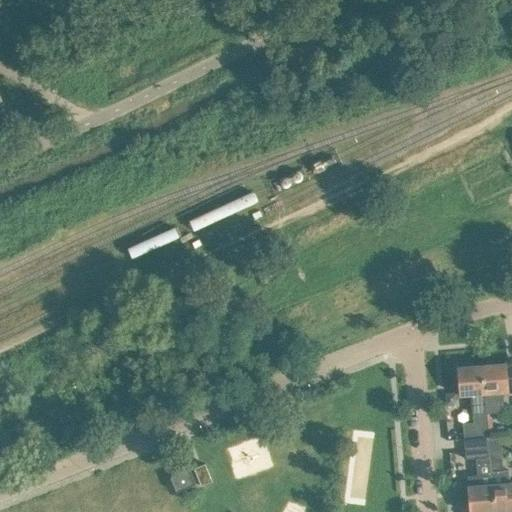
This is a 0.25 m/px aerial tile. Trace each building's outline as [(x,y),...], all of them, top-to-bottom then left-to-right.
[(159,334),(168,357),(186,350),(182,338),(185,338),(181,326),(159,334)] [(487,437),(493,436),(493,430),(491,419),(491,417),(489,417),(489,412),(504,411),(502,392),(508,391),(505,363),(482,365),(487,437)] [(464,439),(487,437),(482,365),(458,367),(460,396),(472,395),(474,422),(463,423),(464,439)] [(457,392),(444,393),(445,406),(453,405),(458,399),(457,392)] [(493,436),(487,437),(489,462),(490,462),(493,511),(497,511),(511,510),(511,482),(510,482),(509,469),(504,470),(501,438),(493,438),(493,436)] [(470,511),(493,511),(490,462),(489,462),(487,437),(464,439),(466,459),(476,458),(477,463),(478,475),(467,476),(470,511)] [(212,481),(205,463),(194,468),(201,486),(212,481)] [(177,492),(196,484),(190,469),(171,477),(177,492)]
